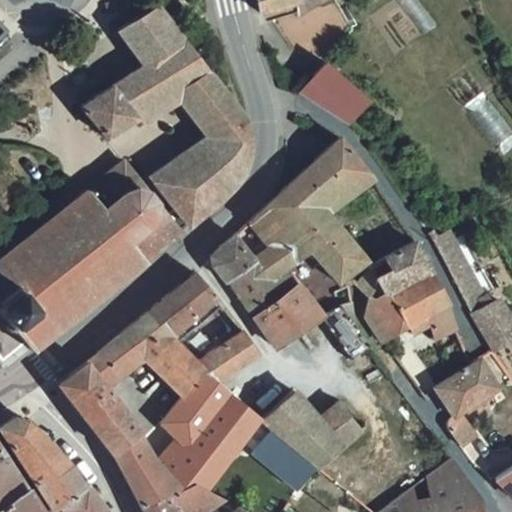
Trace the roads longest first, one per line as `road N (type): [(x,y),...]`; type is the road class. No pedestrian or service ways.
road 1 (tertiary): [(27,380),(248,189),(263,148),(259,98)]
road 2 (residential): [(259,98),(296,103),(345,133),(423,244),(481,346)]
road 3 (residential): [(501,511),(363,328),(355,292)]
road 4 (residential): [(27,380),(107,474),(125,511)]
